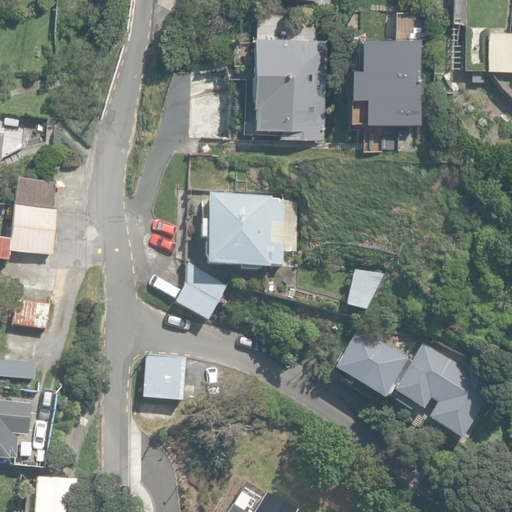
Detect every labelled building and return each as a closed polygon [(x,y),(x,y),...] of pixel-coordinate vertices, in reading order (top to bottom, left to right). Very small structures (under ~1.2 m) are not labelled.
[(511,70),(511,32),(488,31),(486,69),(511,70)] [(418,35),(361,33),(360,64),(348,63),(346,116),(358,117),(357,136),(362,136),(362,146),(414,148),(418,35)] [(283,138),(328,139),(332,41),(257,38),(255,106),(258,106),(257,128),(283,129),(283,138)] [(13,206),(51,211),(53,185),(16,181),(13,206)] [(205,240),(204,266),(281,269),(283,201),(206,198),(205,222),(200,222),(199,240),(205,240)] [(12,207),(9,241),(8,251),(9,251),(50,256),(55,212),(12,207)] [(8,251),(9,241),(0,239),(0,261),(9,262),(9,251),(8,251)] [(186,262),(185,285),(217,304),(227,287),(186,262)] [(345,307),(363,312),(386,274),(352,269),(345,307)] [(206,322),(217,304),(185,285),(175,303),(206,322)] [(11,326),(46,331),(50,305),(14,300),(11,326)] [(426,419),(461,440),(498,378),(472,362),(465,372),(421,345),(410,362),(357,329),(331,371),(381,401),(384,396),(388,399),(392,392),(422,410),(428,399),(436,404),(426,419)] [(151,407),(191,410),(194,367),(154,364),(151,407)] [(0,458),(14,460),(17,436),(25,437),(28,405),(0,402),(0,458)] [(34,511),(72,511),(76,481),(37,478),(34,511)] [(278,511),(242,489),(226,511),(278,511)]
